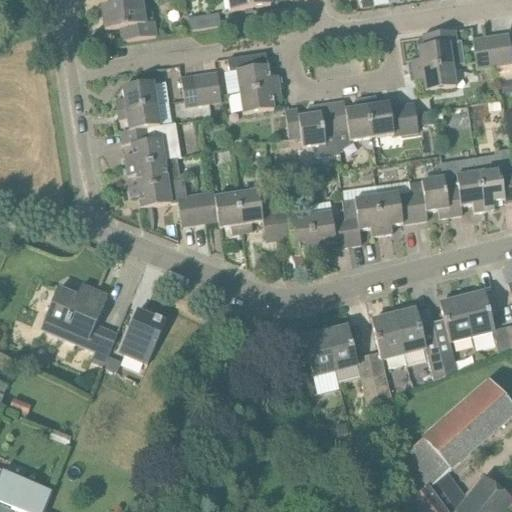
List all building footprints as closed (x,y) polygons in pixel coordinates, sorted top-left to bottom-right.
[(268,0),(228,0),(230,14),(270,8),(268,0)] [(374,9),(372,0),(360,0),(362,10),(374,9)] [(141,2),(101,8),(105,33),(120,31),(122,45),(155,39),(152,15),(143,16),(141,2)] [(189,33),(220,28),(218,16),(187,21),(189,33)] [(413,74),(451,68),(448,48),(456,46),(454,34),(422,39),(423,50),(418,51),(420,63),(411,64),(413,74)] [(511,65),(511,60),(508,36),(496,38),(500,67),(511,65)] [(500,67),(496,38),(484,41),(488,69),(495,68),(500,67)] [(488,69),(484,41),(472,42),(476,70),(488,69)] [(238,95),(278,88),(277,79),(269,80),(265,56),(227,62),(229,74),(235,73),(238,95)] [(511,67),(511,65),(500,67),(495,68),(497,77),(511,74),(511,67)] [(422,79),(425,95),(454,90),(451,68),(413,74),(414,80),(422,79)] [(221,106),(216,76),(204,77),(209,108),(221,106)] [(209,108),(204,77),(192,79),(197,110),(209,108)] [(197,110),(192,79),(180,81),(185,112),(197,110)] [(117,114),(155,107),(155,108),(167,106),(164,86),(153,88),(152,85),(122,90),(124,102),(116,103),(117,114)] [(280,99),(278,88),(238,95),(242,118),(273,112),(274,112),(272,100),(280,99)] [(365,101),(370,139),(392,136),(392,139),(405,137),(401,108),(389,110),(389,106),(377,108),(375,100),(365,101)] [(344,105),(331,106),(337,144),(350,142),(370,139),(365,101),(355,103),(356,111),(348,112),(345,113),(344,105)] [(309,118),(298,120),(301,140),(299,140),(300,150),(312,149),(314,161),(339,157),(339,155),(337,144),(331,106),(308,110),(309,118)] [(414,106),(401,108),(405,137),(417,135),(414,106)] [(129,134),(129,135),(158,131),(155,108),(155,107),(117,114),(118,124),(127,122),(129,134)] [(288,142),(299,140),(301,140),(298,120),(297,112),(284,114),(288,142)] [(129,134),(120,135),(122,148),(130,147),(131,148),(132,158),(124,159),(126,169),(176,161),(177,161),(180,160),(174,128),(171,129),(158,131),(129,135),(129,134)] [(494,158),(475,161),(477,174),(483,214),(493,213),(492,205),(504,203),(504,206),(511,205),(511,174),(511,172),(508,153),(494,155),(494,158)] [(168,185),(167,185),(180,182),(176,161),(126,169),(127,180),(135,178),(137,188),(137,189),(168,185)] [(453,165),(441,167),(441,169),(443,179),(449,220),(462,218),(460,210),(472,208),(473,216),(483,214),(477,174),(475,161),(453,165)] [(420,185),(409,186),(410,195),(415,225),(427,223),(426,215),(437,213),(439,221),(449,220),(443,179),(441,179),(422,182),(420,183),(420,185)] [(137,189),(137,188),(129,190),(130,201),(139,199),(140,211),(171,207),(177,206),(176,200),(187,198),(185,183),(168,185),(137,189)] [(255,193),(234,196),(240,236),(252,234),(251,226),(262,224),(265,245),(277,243),(273,212),(271,212),(260,214),(258,214),(255,193)] [(213,194),(201,196),(201,199),(205,226),(218,224),(219,231),(230,229),(232,238),(240,236),(234,196),(214,199),(213,194)] [(396,194),(373,197),(379,239),(392,237),(391,228),(401,227),(415,225),(410,195),(408,195),(397,197),(396,194)] [(201,196),(189,198),(189,201),(193,228),(205,226),(201,199),(201,196)] [(379,239),(373,197),(352,201),(352,203),(341,205),(343,218),(348,250),(361,248),(359,234),(370,232),(371,240),(379,239)] [(187,198),(176,200),(177,206),(181,230),(193,228),(189,201),(189,198),(187,198)] [(282,210),(273,212),(277,243),(290,241),(292,252),(303,251),(305,259),(314,257),(308,216),(284,220),(282,210)] [(348,250),(343,218),(328,221),(327,213),(308,216),(314,257),(325,256),(323,248),(335,246),(336,251),(348,250)] [(56,293),(43,323),(63,334),(60,340),(94,355),(90,364),(102,369),(116,338),(95,328),(103,307),(102,307),(101,311),(94,308),(98,298),(99,298),(99,297),(80,289),(75,300),(57,292),(56,293)] [(484,295),(461,301),(471,339),(494,333),(484,295)] [(449,345),(471,339),(461,301),(439,307),(449,345)] [(425,351),(419,328),(416,313),(414,313),(412,307),(391,312),(393,318),(403,357),(425,351)] [(145,372),(163,329),(135,318),(117,361),(145,372)] [(381,363),(403,357),(393,318),(371,324),(381,363)] [(325,335),(335,373),(357,368),(347,330),(325,335)] [(499,358),(511,353),(505,331),(494,334),(499,358)] [(325,335),(302,341),(313,379),(335,373),(325,335)] [(298,366),(292,340),(280,343),(286,368),(298,366)] [(451,352),(439,355),(445,381),(457,376),(451,352)] [(445,381),(439,355),(427,358),(434,385),(445,381)] [(385,377),(372,380),(379,407),(391,401),(385,377)] [(372,380),(360,383),(367,413),(379,407),(372,380)] [(507,511),(511,507),(511,488),(506,483),(497,493),(482,481),(463,505),(443,479),(511,419),(511,411),(487,384),(419,442),(421,443),(398,463),(422,493),(411,502),(412,505),(405,510),(406,511),(507,511)] [(8,411),(26,418),(30,408),(12,401),(8,411)] [(346,424),(340,425),(343,438),(349,437),(346,424)] [(0,475),(0,508),(3,510),(14,482),(0,475)] [(7,511),(43,511),(50,497),(14,482),(3,510),(7,511)]
